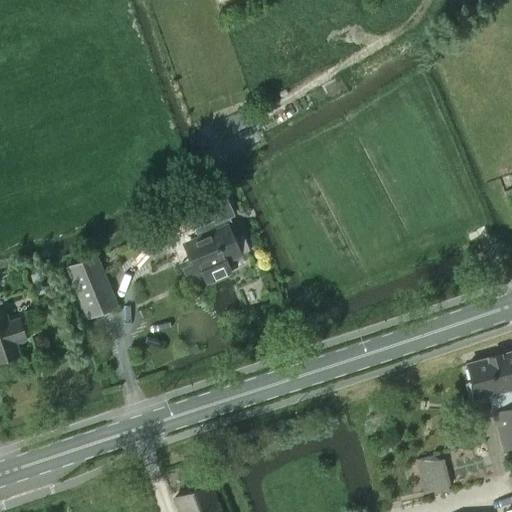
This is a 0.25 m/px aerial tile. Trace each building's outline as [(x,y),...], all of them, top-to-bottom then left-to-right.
[(238,253),(225,223),(223,219),(233,215),(224,193),(206,200),(213,220),(194,229),(197,236),(183,242),(189,257),(180,261),(189,281),(203,275),(206,282),(230,271),(224,259),(238,253)] [(90,317),(115,306),(94,258),(70,268),(90,317)] [(7,315),(0,317),(0,361),(20,355),(16,342),(26,339),(19,318),(9,322),(7,315)] [(511,351),(467,364),(476,397),(488,394),(503,449),(511,446),(511,351)] [(222,511),(211,483),(175,497),(180,511),(222,511)]
